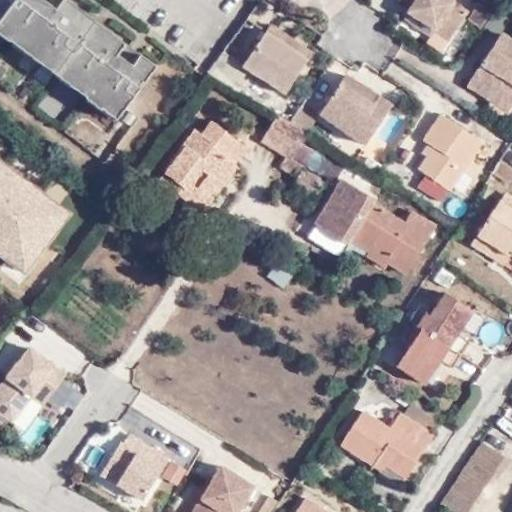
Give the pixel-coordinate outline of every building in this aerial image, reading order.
[(16,0),(3,18),(125,107),(158,62),(143,51),(139,56),(128,48),(132,42),(74,0),(16,0)] [(451,0),(422,0),(418,7),(414,13),(441,31),(456,41),(473,15),(451,0)] [(441,31),(414,13),(410,18),(437,37),(441,31)] [(125,107),(3,18),(0,22),(0,28),(12,38),(14,36),(28,48),(27,49),(43,60),(44,59),(59,70),(58,71),(74,83),(75,82),(91,93),(90,94),(104,105),(105,104),(121,114),(125,107)] [(254,25),(232,60),(289,98),(313,62),(285,43),(290,38),(275,28),(270,35),(254,25)] [(493,66),(511,40),(506,35),(488,63),(493,66)] [(285,43),(313,62),(316,57),(290,38),(285,43)] [(511,39),(511,40),(493,66),(488,63),(472,85),(495,100),(499,95),(511,103),(511,39)] [(139,56),(143,51),(132,42),(128,48),(139,56)] [(351,78),(324,117),(370,148),(397,108),(351,78)] [(511,112),(511,103),(499,95),(495,100),(511,112)] [(295,122),(304,128),(313,134),(324,117),(307,105),(295,122)] [(427,142),(433,146),(438,150),(431,160),(423,172),(432,178),(453,193),(485,145),(445,117),(427,142)] [(279,144),(289,149),(304,128),(295,122),(293,121),(279,144)] [(199,219),(216,198),(211,194),(237,163),(248,149),(216,123),(206,134),(196,126),(162,168),(165,171),(154,185),(173,199),(178,193),(186,199),(182,204),(199,219)] [(304,128),(289,149),(307,159),(319,167),(333,146),(313,134),(304,128)] [(438,150),(433,146),(426,156),(431,160),(438,150)] [(300,172),(303,166),(285,156),(278,165),(297,177),(300,172)] [(319,167),(307,159),(303,166),(300,172),(322,184),(329,173),(319,167)] [(511,179),(511,165),(504,160),(497,170),(511,179)] [(370,167),(381,174),(386,168),(375,161),(370,167)] [(0,263),(28,284),(77,222),(0,163),(0,263)] [(211,194),(216,198),(218,200),(243,168),(237,163),(211,194)] [(322,184),(300,172),(297,177),(292,184),(315,197),(322,184)] [(375,198),(341,178),(313,223),(346,244),(349,239),(368,250),(364,255),(383,266),(386,262),(404,273),(434,225),(409,210),(402,220),(372,203),(375,198)] [(445,205),(453,193),(432,178),(424,190),(445,205)] [(501,204),(511,210),(511,197),(508,194),(501,204)] [(498,204),(511,212),(511,210),(501,204),(499,202),(498,204)] [(511,212),(498,204),(489,217),(476,237),(472,244),(488,255),(494,244),(511,255),(511,212)] [(476,237),(489,217),(485,215),(472,234),(476,237)] [(506,266),(511,258),(511,255),(494,244),(488,255),(506,266)] [(428,384),(441,365),(435,362),(439,355),(445,360),(453,365),(469,340),(460,334),(455,330),(460,324),(465,327),(475,311),(448,293),(432,316),(425,311),(408,336),(415,341),(399,365),(428,384)] [(460,334),(465,327),(460,324),(455,330),(460,334)] [(30,345),(0,386),(0,414),(13,423),(31,398),(44,407),(68,373),(30,345)] [(435,362),(441,365),(445,360),(439,355),(435,362)] [(433,432),(443,418),(412,396),(403,412),(433,432)] [(405,476),(433,432),(403,412),(394,407),(388,417),(394,420),(389,427),(363,409),(340,444),(373,466),(378,459),(405,476)] [(484,442),(508,456),(511,450),(511,443),(491,431),(484,442)] [(170,457),(131,433),(123,442),(121,441),(100,474),(143,501),(170,457)] [(461,511),(501,456),(478,441),(439,500),(457,511),(461,511)] [(401,484),(405,476),(378,459),(373,466),(401,484)] [(220,465),(191,511),(240,511),(256,487),(220,465)] [(295,511),(320,511),(303,501),(295,511)]
